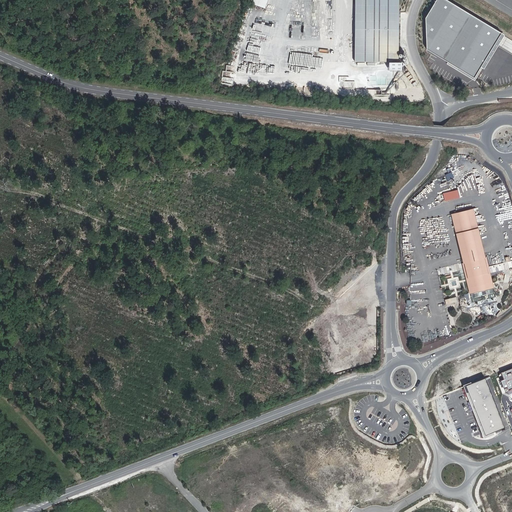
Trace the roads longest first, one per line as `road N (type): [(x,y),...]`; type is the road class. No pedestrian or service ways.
road 1 (primary): [(0,54),(113,93),(386,127)]
road 2 (unclassified): [(386,378),(336,386),(18,511)]
road 3 (unclassified): [(398,359),(391,336),(392,219),(433,155),(440,105)]
road 4 (unknown): [(424,273),(415,223),(461,199),(490,202),(500,246)]
